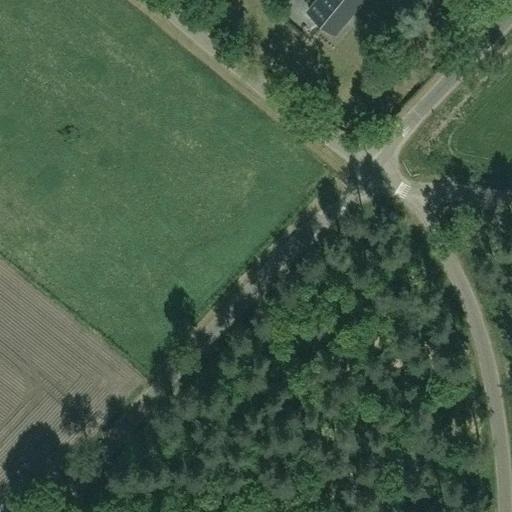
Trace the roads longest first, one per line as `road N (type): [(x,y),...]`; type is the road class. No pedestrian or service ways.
road 1 (unclassified): [(44,511),(377,172)]
road 2 (unclassified): [(502,511),(490,362),(415,198)]
road 3 (unclassified): [(377,172),(315,132),(153,0)]
road 4 (unclassified): [(377,172),(511,17)]
